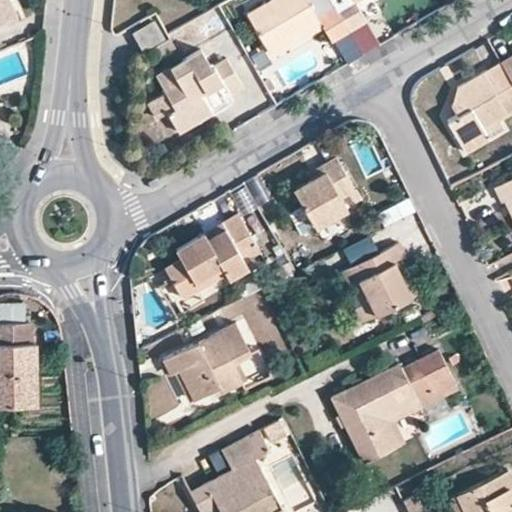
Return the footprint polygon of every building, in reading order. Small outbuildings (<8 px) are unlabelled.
[(6,0),(0,0),(0,24),(14,18),(6,0)] [(268,0),(246,13),(269,54),(320,23),(330,42),(348,31),(329,0),(268,0)] [(329,0),(348,31),(364,22),(354,3),(359,0),(329,0)] [(169,32),(175,51),(226,34),(219,15),(169,32)] [(132,30),(142,50),(163,38),(152,19),(132,30)] [(157,98),(178,132),(211,113),(204,98),(224,86),(229,96),(243,88),(224,57),(209,64),(199,47),(155,74),(164,91),(157,98)] [(511,83),(511,52),(498,61),(511,83)] [(448,120),(465,151),(488,139),(484,134),(499,124),(496,118),(511,108),(511,83),(498,61),(455,86),(450,102),(456,114),(448,120)] [(229,96),(224,86),(204,98),(211,113),(232,100),(229,96)] [(293,189),(315,226),(345,207),(340,197),(353,189),(334,156),(321,165),(324,171),(312,178),(293,189)] [(321,165),(309,171),(312,178),(324,171),(321,165)] [(511,178),(494,188),(501,203),(505,202),(511,198),(511,178)] [(165,268),(181,296),(224,271),(228,276),(246,266),(243,259),(258,250),(238,214),(221,223),(224,229),(207,239),(203,234),(175,250),(180,260),(165,268)] [(344,285),(362,321),(408,298),(403,285),(411,281),(393,245),(361,261),(367,273),(344,285)] [(411,281),(403,285),(408,298),(417,293),(411,281)] [(0,403),(36,403),(35,340),(31,341),(30,321),(0,321),(0,403)] [(180,369),(194,398),(219,385),(221,389),(239,380),(230,361),(248,352),(234,323),(163,358),(171,373),(180,369)] [(332,396),(363,460),(396,443),(384,416),(439,390),(453,382),(438,350),(400,367),(398,363),(332,396)] [(439,390),(384,416),(396,443),(403,440),(394,420),(442,396),(439,390)] [(276,412),(259,423),(270,439),(287,428),(276,412)] [(205,511),(218,505),(221,511),(281,511),(254,457),(267,450),(257,431),(221,449),(230,468),(189,489),(200,511),(205,511)] [(457,494),(465,511),(511,511),(511,500),(506,488),(511,485),(511,483),(506,470),(457,494)] [(402,499),(408,511),(425,511),(415,492),(402,499)]
